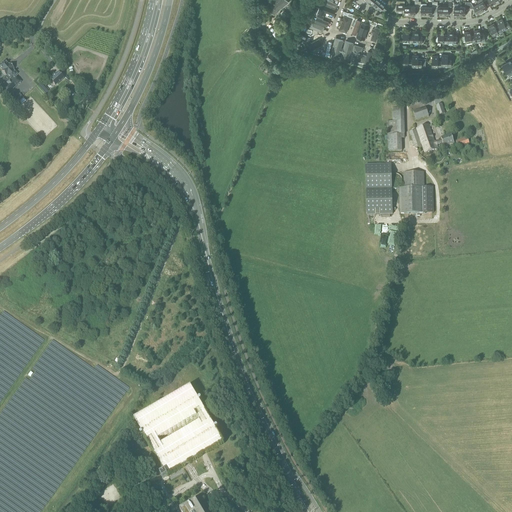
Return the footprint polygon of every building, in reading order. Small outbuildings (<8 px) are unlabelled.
[(270,4),(267,7),(274,15),(289,2),(287,0),(275,0),(273,2),(272,2),(270,4)] [(387,3),(383,0),(381,0),(375,8),(376,9),(378,7),(381,10),(382,9),(385,11),(389,6),(386,3),(387,3)] [(443,7),(443,16),(449,16),(449,8),(451,8),(451,2),(451,0),(448,0),(449,2),(449,5),(443,5),(443,7)] [(484,2),(486,1),(485,0),(478,0),(477,1),(478,4),(483,11),(488,9),(484,2)] [(404,13),(404,15),(410,15),(410,6),(404,6),(404,1),(397,1),(396,12),(404,13)] [(415,7),(418,8),(418,1),(416,1),(415,6),(410,6),(410,15),(415,15),(415,7)] [(421,1),(418,1),(418,8),(421,8),(421,15),(426,15),(427,6),(426,6),(426,4),(421,3),(421,1)] [(429,6),(427,6),(426,15),(432,15),(432,11),(435,11),(435,8),(435,2),(435,1),(432,1),(432,5),(429,5),(429,6)] [(437,15),(443,16),(443,7),(440,6),(440,5),(438,5),(438,1),(435,1),(435,2),(435,8),(435,11),(437,12),(437,15)] [(460,7),(454,7),(454,2),(451,2),(451,8),(454,8),(454,16),(460,16),(460,7)] [(465,8),(468,8),(468,2),(465,2),(465,7),(460,7),(460,16),(465,16),(465,8)] [(471,2),(468,2),(468,8),(473,8),(474,8),(475,10),(474,11),(476,14),(477,13),(478,14),(483,11),(478,4),(473,6),(471,2)] [(331,18),(335,10),(322,5),(319,14),(331,18)] [(344,16),(340,31),(345,32),(350,18),(344,16)] [(327,27),(329,21),(317,17),(315,22),(327,27)] [(508,29),(511,27),(508,21),(504,22),(502,18),(497,22),(499,26),(499,25),(502,30),(507,27),(508,29)] [(360,21),(353,19),(348,34),(354,36),(360,21)] [(310,21),(308,28),(323,34),(326,27),(310,21)] [(366,23),(361,22),(356,37),(365,40),(370,24),(366,23)] [(503,32),(502,30),(499,25),(499,26),(496,27),(494,23),(488,26),(493,35),(499,32),(500,34),(503,32)] [(380,28),(377,27),(372,26),(367,41),(375,43),(380,28)] [(486,41),(484,33),(481,34),(480,30),(474,31),(474,35),(475,35),(476,43),(486,41)] [(413,43),(413,41),(413,35),(409,35),(409,31),(403,31),(403,41),(409,41),(409,43),(413,43)] [(413,31),(413,35),(413,41),(418,41),(418,43),(422,43),(422,36),(419,35),(419,31),(413,31)] [(448,44),(448,41),(448,36),(447,36),(448,35),(444,35),(444,31),(438,31),(438,34),(436,34),(436,41),(444,41),(444,44),(448,44)] [(448,31),(448,35),(447,36),(448,36),(448,41),(448,44),(457,44),(457,36),(454,36),(454,32),(448,31)] [(475,35),(474,35),(471,36),(470,31),(464,32),(466,42),(472,41),(472,43),(476,43),(475,35)] [(309,51),(322,45),(319,37),(305,44),(309,51)] [(344,40),(335,38),(331,53),(335,54),(340,55),(344,40)] [(354,43),(346,40),(341,55),(346,57),(349,57),(354,43)] [(363,48),(354,44),(350,58),(355,60),(360,61),(363,48)] [(266,58),(275,66),(281,59),(281,57),(273,50),(266,58)] [(367,64),(371,54),(366,53),(365,56),(363,55),(361,61),(363,62),(367,64)] [(408,66),(412,66),(412,65),(412,59),(409,59),(409,54),(403,54),(402,64),(408,64),(408,66)] [(418,65),(418,68),(422,68),(422,60),(418,60),(418,55),(412,55),(412,59),(412,65),(418,65)] [(442,55),(442,60),(442,65),(447,65),(447,67),(451,67),(451,59),(448,59),(448,55),(442,55)] [(442,68),(442,65),(442,60),(438,60),(438,56),(432,56),(432,66),(438,66),(438,68),(442,68)] [(511,59),(502,65),(507,73),(508,75),(511,72),(511,59)] [(20,82),(16,77),(15,79),(13,77),(17,74),(13,70),(14,69),(12,67),(12,68),(11,66),(9,64),(8,65),(5,61),(0,65),(0,67),(3,71),(2,71),(6,76),(10,80),(6,83),(8,85),(3,89),(7,94),(20,82)] [(64,79),(58,72),(50,80),(55,86),(64,79)] [(442,104),(436,106),(439,115),(445,113),(442,104)] [(405,139),(405,135),(404,108),(392,108),(393,122),(387,122),(388,152),(402,151),(402,139),(405,139)] [(425,108),(413,112),(416,121),(428,117),(425,108)] [(416,130),(409,132),(415,149),(421,147),(418,137),(419,136),(425,153),(438,149),(437,145),(443,143),(444,147),(454,143),(451,134),(441,137),(442,140),(435,142),(429,125),(416,129),(418,133),(417,133),(416,130)] [(467,137),(456,141),(458,147),(469,143),(467,137)] [(365,165),(367,215),(393,214),(391,164),(365,165)] [(404,188),(400,188),(399,188),(400,214),(433,213),(432,188),(424,188),(424,179),(420,179),(420,173),(403,173),(404,188)] [(200,450),(220,437),(186,383),(131,420),(165,472),(186,460),(200,450)] [(123,501),(107,510),(108,511),(127,502),(122,494),(120,495),(123,501)] [(202,511),(196,501),(180,510),(180,511),(202,511)]
